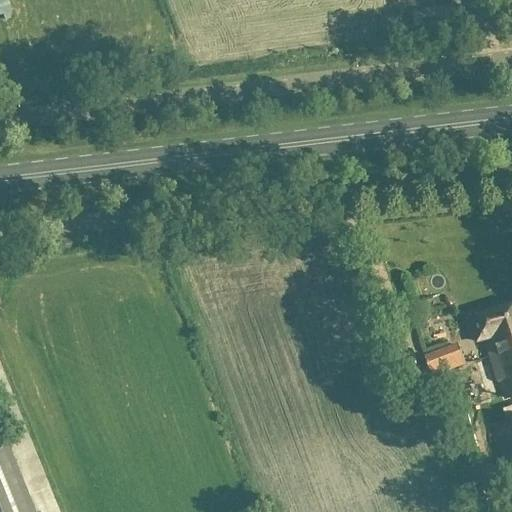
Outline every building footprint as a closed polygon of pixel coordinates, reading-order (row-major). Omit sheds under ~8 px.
[(453,7),(408,13),(412,35),(456,29),(453,7)] [(511,306),(500,310),(466,320),(474,345),(486,342),(505,400),(511,397),(511,306)] [(455,354),(449,357),(446,352),(423,363),(425,367),(426,367),(431,378),(460,366),(455,354)] [(511,419),(487,427),(503,477),(511,474),(511,419)] [(29,511),(5,449),(0,451),(0,511),(29,511)]
